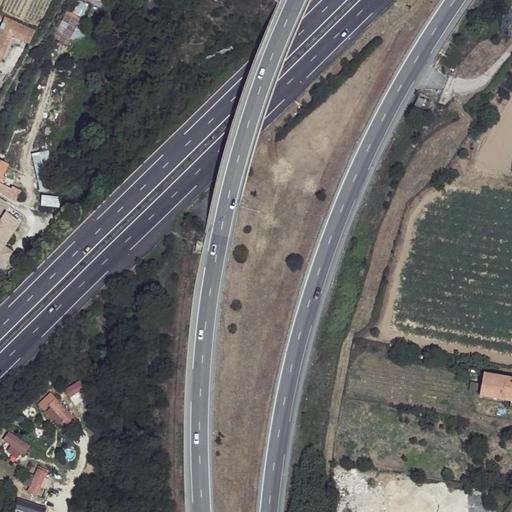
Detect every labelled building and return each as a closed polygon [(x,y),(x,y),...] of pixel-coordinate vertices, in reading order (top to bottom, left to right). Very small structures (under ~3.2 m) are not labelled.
[(86,0),(98,9),(104,0),(86,0)] [(75,12),(81,15),(86,7),(79,3),(75,12)] [(89,30),(78,24),(81,18),(68,11),(56,32),(80,45),(89,30)] [(18,42),(25,28),(4,18),(0,27),(0,57),(9,38),(18,42)] [(50,152),(34,153),(37,192),(53,190),(50,152)] [(41,207),(59,208),(59,197),(41,196),(41,207)] [(8,209),(0,204),(0,266),(1,267),(10,253),(2,247),(18,224),(9,219),(13,215),(8,209)] [(511,382),(490,379),(486,400),(511,404),(511,382)] [(80,381),(65,390),(69,398),(84,389),(80,381)] [(63,421),(69,427),(77,421),(50,392),(37,405),(57,426),(63,421)] [(9,431),(3,440),(11,446),(7,453),(19,461),(30,445),(9,431)] [(38,497),(48,472),(37,468),(27,493),(38,497)]
